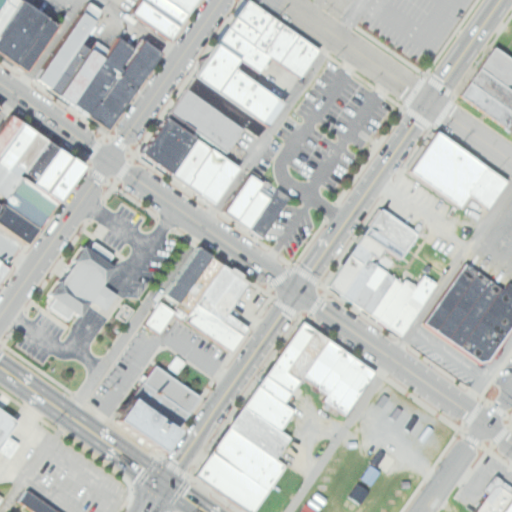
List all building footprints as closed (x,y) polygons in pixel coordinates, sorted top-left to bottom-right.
[(0,0),(21,0),(0,29),(0,0)] [(0,55),(0,29),(21,0),(48,19),(15,65),(0,55)] [(50,89),(36,79),(89,0),(91,0),(105,9),(87,34),(50,89)] [(169,0),(187,12),(170,39),(129,12),(137,0),(169,0)] [(195,0),(187,12),(168,0),(195,0)] [(233,14),(242,0),(251,0),(272,14),(260,32),(233,14)] [(226,26),(233,14),(260,32),(252,44),(226,26)] [(272,14),(283,22),(264,51),(252,44),(260,32),(272,14)] [(15,65),(48,19),(57,25),(24,72),(15,65)] [(264,51),(283,22),(301,33),(281,63),(271,56),(264,51)] [(216,40),(226,26),(252,44),(264,51),(271,56),(261,71),(241,57),(216,40)] [(301,33),(320,46),(300,75),(281,63),(301,33)] [(59,95),(50,89),(87,34),(96,40),(59,95)] [(89,116),(72,104),(109,49),(118,36),(135,47),(89,116)] [(108,129),(89,116),(135,47),(142,38),(161,51),(108,129)] [(72,104),(59,95),(96,40),(109,49),(72,104)] [(192,77),(216,40),(241,57),(234,68),(217,94),(192,77)] [(461,99),(511,131),(511,58),(494,47),(461,99)] [(217,94),(234,68),(288,104),(271,130),(266,126),(217,94)] [(184,88),(192,77),(217,94),(266,126),(258,138),(244,128),(184,88)] [(168,112),(184,88),(244,128),(228,153),(168,112)] [(0,126),(9,114),(24,124),(0,160),(0,126)] [(140,151),(163,118),(193,139),(170,172),(140,151)] [(0,160),(24,124),(39,134),(18,164),(14,170),(0,160)] [(407,172),(435,132),(489,169),(461,210),(407,172)] [(39,134),(50,141),(29,172),(18,164),(39,134)] [(170,172),(193,139),(207,149),(184,182),(170,172)] [(50,141),(60,148),(40,178),(29,172),(50,141)] [(60,148),(75,159),(51,195),(35,184),(40,178),(60,148)] [(207,149),(222,159),(200,192),(184,182),(207,149)] [(75,159),(86,166),(61,202),(51,195),(75,159)] [(200,192),(222,159),(236,169),(213,202),(200,192)] [(489,169),(507,182),(489,209),(470,197),(489,169)] [(222,210),(247,174),(260,183),(235,219),(222,210)] [(6,206),(25,177),(35,184),(51,195),(61,202),(42,230),(6,206)] [(235,219),(256,188),(268,197),(247,227),(235,219)] [(247,227),(274,188),(288,197),(260,236),(247,227)] [(0,226),(0,201),(6,206),(42,230),(31,247),(0,226)] [(367,225),(380,206),(417,231),(404,250),(367,225)] [(362,233),(367,225),(404,250),(399,258),(384,247),(362,233)] [(348,253),(362,233),(384,247),(377,257),(371,252),(366,259),(363,264),(348,253)] [(53,295),(87,246),(92,250),(96,244),(116,257),(112,263),(118,267),(105,285),(118,294),(107,310),(94,301),(83,318),(77,314),(72,320),(53,307),(59,299),(53,295)] [(162,294),(195,248),(209,258),(176,304),(162,294)] [(340,298),(324,287),(348,253),(363,264),(340,298)] [(176,304),(209,258),(220,266),(195,302),(188,313),(176,304)] [(349,304),(340,298),(363,264),(366,259),(375,265),(349,304)] [(0,279),(0,261),(8,267),(0,279)] [(420,325),(464,262),(505,290),(509,282),(511,284),(511,331),(492,361),(475,363),(420,325)] [(359,311),(349,304),(375,265),(386,272),(359,311)] [(195,302),(220,266),(245,284),(226,312),(249,328),(244,336),(195,302)] [(367,316),(359,311),(386,272),(394,277),(367,316)] [(398,337),(385,328),(423,273),(435,282),(398,337)] [(375,321),(367,316),(394,277),(401,282),(375,321)] [(385,328),(375,321),(404,278),(415,285),(385,328)] [(142,324),(158,301),(173,311),(157,334),(142,324)] [(195,302),(244,336),(232,353),(183,320),(188,313),(195,302)] [(133,308),(120,303),(113,317),(126,323),(133,308)] [(266,374),(302,321),(317,331),(289,372),(301,381),(293,393),(266,374)] [(329,340),(304,377),(301,381),(289,372),(317,331),(329,340)] [(319,388),(304,377),(329,340),(344,350),(319,388)] [(355,357),(329,395),(319,388),(344,350),(355,357)] [(336,408),(326,401),(329,395),(355,357),(365,364),(336,408)] [(113,419),(152,362),(198,394),(159,450),(113,419)] [(376,372),(347,415),(336,408),(365,364),(376,372)] [(259,384),(266,374),(293,393),(286,403),(259,384)] [(245,406),(259,384),(286,403),(296,409),(281,431),(245,406)] [(94,418),(141,450),(156,427),(110,396),(94,418)] [(230,427),(245,406),(281,431),(291,437),(277,458),(230,427)] [(0,408),(18,421),(0,447),(0,408)] [(0,456),(3,458),(13,443),(0,435),(0,432),(8,420),(0,415),(0,456)] [(270,490),(213,452),(230,427),(277,458),(287,465),(270,490)] [(248,511),(197,476),(213,452),(270,490),(255,511),(248,511)] [(368,485),(376,470),(365,464),(357,479),(368,485)] [(367,491),(354,482),(345,496),(358,505),(367,491)] [(511,496),(501,511),(478,511),(476,510),(493,485),(500,484),(511,492),(511,496)] [(32,511),(58,511),(26,490),(18,502),(32,511)] [(511,511),(501,511),(511,496),(511,511)] [(313,511),(301,502),(293,511),(313,511)]
